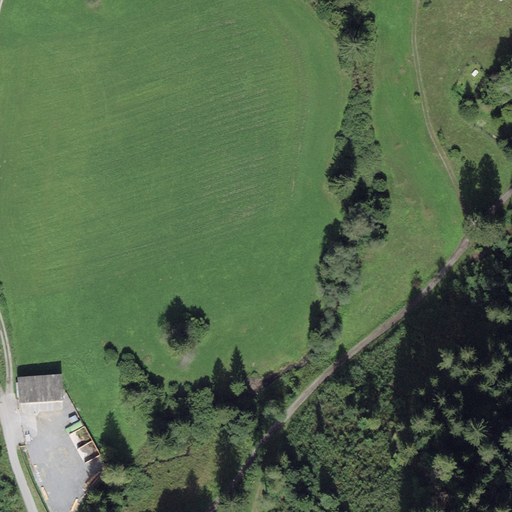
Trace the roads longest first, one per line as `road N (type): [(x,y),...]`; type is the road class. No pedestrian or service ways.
road 1 (track): [(208,511),(291,410),(438,282),(479,224),(511,195)]
road 2 (track): [(466,240),(466,206),(423,100),(413,45),(416,0)]
